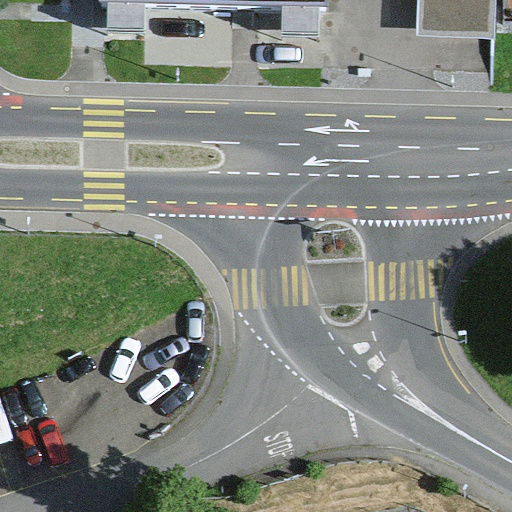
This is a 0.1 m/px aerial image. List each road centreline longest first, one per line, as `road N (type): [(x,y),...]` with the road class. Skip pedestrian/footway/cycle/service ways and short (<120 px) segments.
road 1 (tertiary): [(253,159),(273,286),(300,342),(387,411),(475,438)]
road 2 (tertiary): [(475,438),(425,377),(406,323),(393,159)]
road 3 (tertiary): [(253,159),(0,156)]
road 4 (tertiary): [(393,159),(253,159)]
